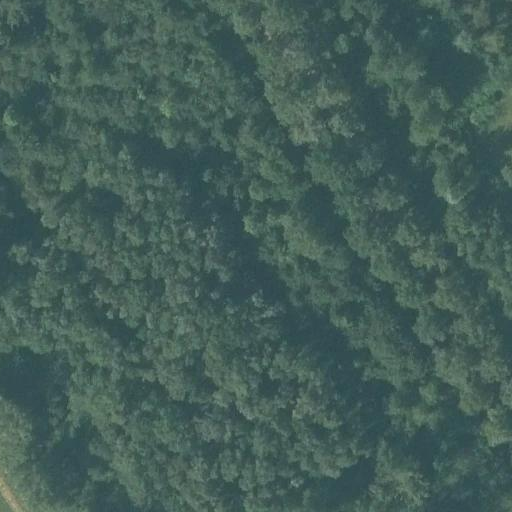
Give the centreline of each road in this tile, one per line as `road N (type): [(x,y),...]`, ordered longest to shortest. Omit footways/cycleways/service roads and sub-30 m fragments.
road 1 (tertiary): [(511,406),(260,0)]
road 2 (unknown): [(254,511),(187,387),(0,163)]
